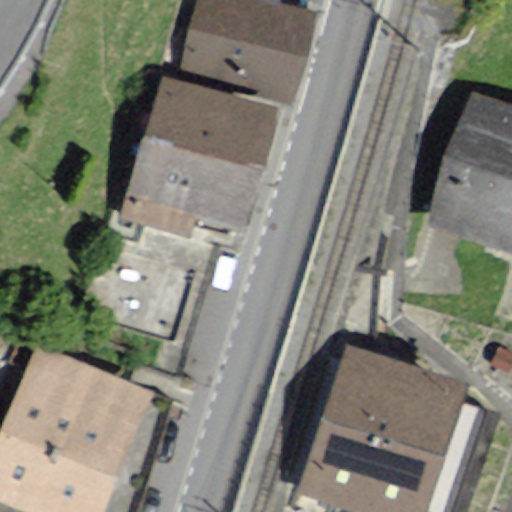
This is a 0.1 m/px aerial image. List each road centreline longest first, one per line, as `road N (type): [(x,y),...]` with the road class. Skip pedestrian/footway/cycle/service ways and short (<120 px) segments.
road 1 (secondary): [(205,511),(357,0)]
road 2 (residential): [(511,415),(471,377),(425,351),(403,322),(398,157),(414,90)]
